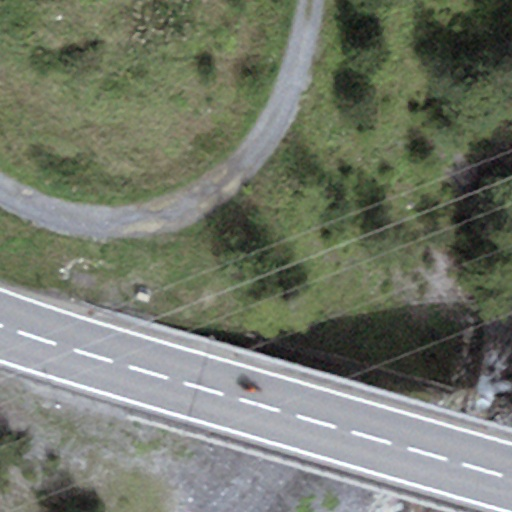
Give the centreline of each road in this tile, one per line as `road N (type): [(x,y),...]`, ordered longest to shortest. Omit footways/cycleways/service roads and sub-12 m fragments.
road 1 (secondary): [(511,482),(0,328)]
road 2 (track): [(0,179),(84,209),(151,211),(228,190),(272,132),(313,0)]
